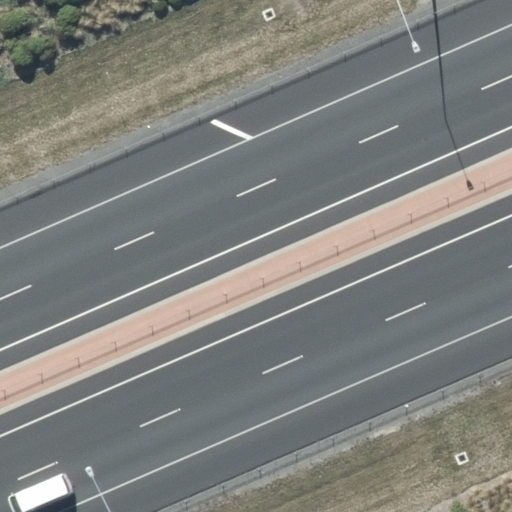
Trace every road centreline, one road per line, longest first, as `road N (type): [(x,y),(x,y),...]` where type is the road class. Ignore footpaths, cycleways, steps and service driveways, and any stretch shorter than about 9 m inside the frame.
road 1 (motorway): [(0,291),(511,68)]
road 2 (motorway): [(511,268),(0,488)]
